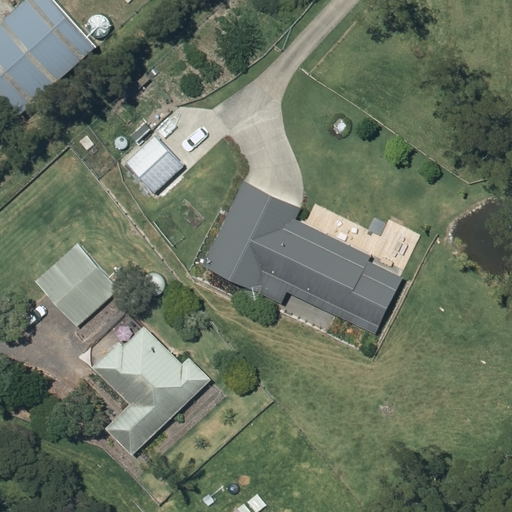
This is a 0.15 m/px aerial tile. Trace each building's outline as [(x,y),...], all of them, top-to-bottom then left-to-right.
[(26,0),(0,24),(0,95),(19,116),(95,47),(52,0),(26,0)] [(93,134),(84,140),(93,153),(102,147),(93,134)] [(156,137),(127,164),(155,194),(184,167),(156,137)] [(368,261),(370,257),(296,220),(301,208),(247,181),(204,265),(281,304),(287,291),(372,334),(401,277),(368,261)] [(78,244),(34,281),(75,328),(118,290),(78,244)] [(129,408),(106,429),(133,457),(211,380),(189,359),(182,364),(145,327),(124,348),(118,342),(91,370),(129,408)]
